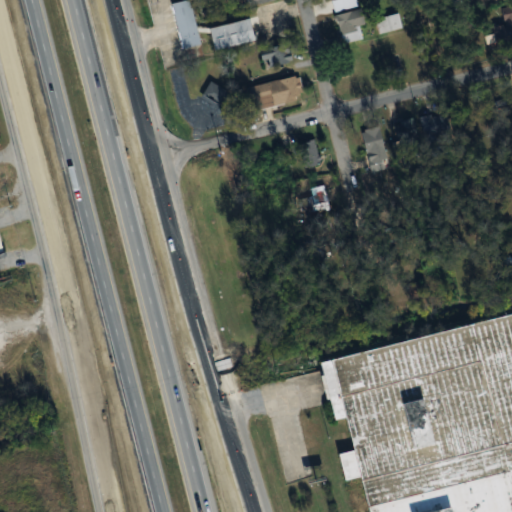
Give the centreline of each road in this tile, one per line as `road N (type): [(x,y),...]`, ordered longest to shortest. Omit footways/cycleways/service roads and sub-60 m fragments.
road 1 (secondary): [(262,511),(122,0)]
road 2 (motorway): [(203,511),(124,203),(86,0)]
road 3 (secondary): [(0,74),(101,511)]
road 4 (residential): [(511,68),(162,153)]
road 5 (residential): [(309,0),(394,331)]
road 6 (motorway): [(81,197),(161,511)]
road 7 (motorway): [(15,0),(81,197)]
road 8 (residential): [(511,301),(394,331)]
